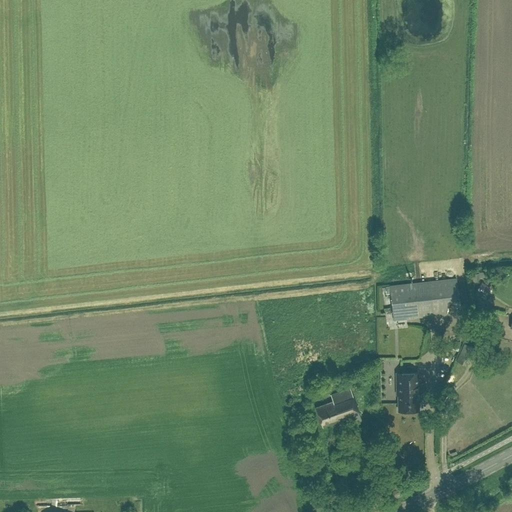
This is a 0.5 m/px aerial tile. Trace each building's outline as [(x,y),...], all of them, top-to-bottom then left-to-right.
[(459,312),(455,278),(389,285),(393,320),(459,312)] [(490,288),(481,282),(475,291),(484,297),(490,288)] [(418,410),(418,394),(419,394),(419,380),(417,380),(417,372),(402,373),(402,382),(396,382),(397,395),(398,395),(398,411),(418,410)] [(361,421),(350,388),(330,395),(332,401),(315,408),(322,426),(337,421),(340,429),(361,421)] [(53,491),(53,501),(73,500),(72,490),(53,491)]
